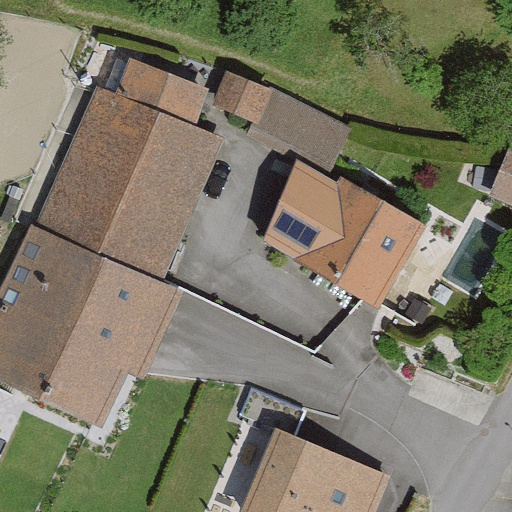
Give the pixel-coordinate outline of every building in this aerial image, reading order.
[(211,95),(132,61),(116,97),(97,89),(36,229),(28,225),(0,289),(0,385),(104,431),(128,377),(144,384),(183,295),(162,286),(226,142),(196,129),(211,95)] [(352,132),(227,73),(210,109),(335,168),(352,132)] [(511,142),(488,201),(511,210),(511,142)] [(426,230),(339,183),(336,188),(301,168),(258,245),(380,313),(426,230)] [(378,511),(395,472),(299,434),(267,511),(378,511)]
